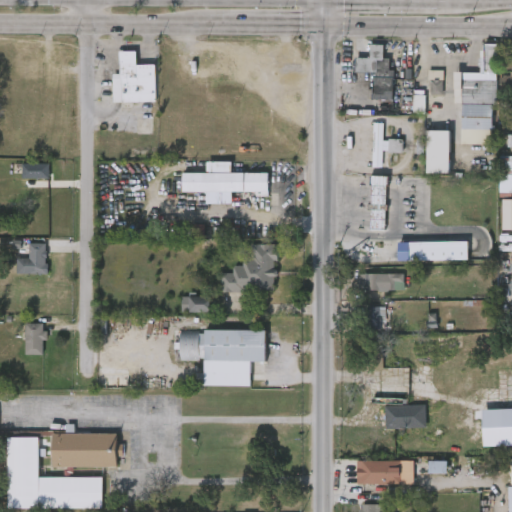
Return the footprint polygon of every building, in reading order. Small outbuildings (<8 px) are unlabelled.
[(369,57),(369,43),(385,44),(384,61),(378,60),(377,72),(355,72),(355,57),(369,57)] [(496,43),(496,71),(485,71),(485,43),(496,43)] [(113,73),(121,73),(121,51),(136,51),(136,64),(155,64),(155,102),(113,102),(113,73)] [(430,95),(443,96),(444,71),(430,71),(430,95)] [(493,144),(460,143),(461,72),(495,73),(493,144)] [(511,73),(511,89),(499,89),(499,73),(511,73)] [(373,75),(393,75),(393,100),(373,100),(373,75)] [(425,96),(413,96),(413,115),(425,115),(425,96)] [(372,167),(373,122),(382,122),(382,139),(402,139),(402,152),(382,152),(382,167),(372,167)] [(427,172),(427,130),(450,130),(450,172),(427,172)] [(511,156),(500,157),(499,193),(511,193),(511,156)] [(49,178),(21,178),(21,163),(49,163),(49,178)] [(184,192),(184,172),(268,172),(268,192),(184,192)] [(386,238),(370,238),(371,176),(386,176),(386,238)] [(511,230),(501,230),(501,199),(511,199),(511,230)] [(47,242),(47,273),(17,273),(17,257),(29,257),(29,242),(47,242)] [(469,242),(398,243),(398,262),(469,261),(469,242)] [(277,244),(276,291),(220,291),(221,272),(244,273),(244,244),(277,244)] [(403,290),(358,290),(358,283),(364,283),(364,273),(403,273),(403,290)] [(211,313),(211,295),(182,296),(183,313),(211,313)] [(383,331),(384,308),(366,307),(365,331),(383,331)] [(43,354),(25,354),(25,323),(43,323),(43,354)] [(205,384),(205,359),(180,358),(180,329),(267,330),(267,361),(251,360),(251,385),(205,384)] [(417,429),(385,429),(385,404),(417,404),(417,429)] [(511,409),(483,410),(484,447),(511,446),(511,409)] [(118,444),(123,444),(123,456),(117,456),(117,467),(54,467),(55,433),(118,433),(118,444)] [(103,509),(9,509),(9,437),(40,437),(40,477),(103,477),(103,509)] [(381,492),(356,492),(357,459),(401,460),(401,484),(382,484),(381,492)] [(448,462),(430,462),(429,474),(448,474),(448,462)]
